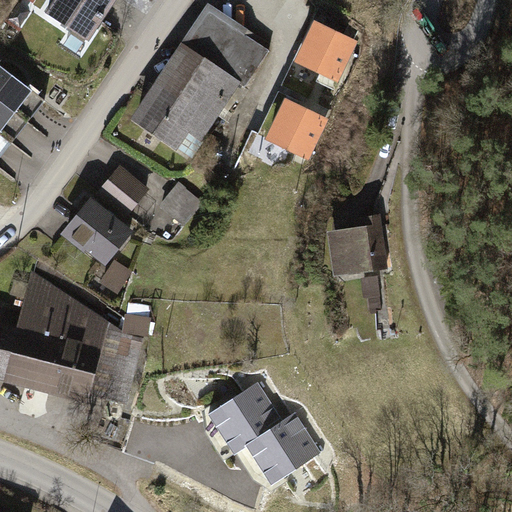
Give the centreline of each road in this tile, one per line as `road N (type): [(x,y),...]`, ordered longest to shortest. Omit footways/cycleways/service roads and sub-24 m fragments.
road 1 (track): [(511,437),(454,360),(422,275),(408,125),(426,21)]
road 2 (tertiary): [(0,248),(72,172),(183,0)]
road 3 (residential): [(0,418),(95,459),(130,493),(136,511)]
road 4 (tertiary): [(431,0),(427,37),(452,53),(476,37),(490,0)]
road 5 (tertiary): [(115,511),(0,455)]
